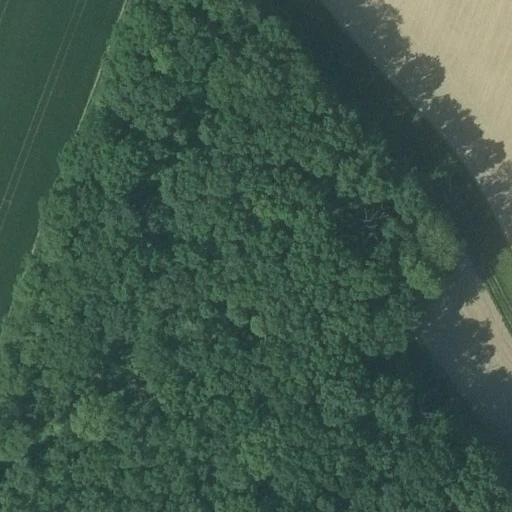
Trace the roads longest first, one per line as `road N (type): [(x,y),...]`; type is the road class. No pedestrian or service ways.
road 1 (track): [(0,411),(151,0)]
road 2 (track): [(511,311),(459,214),(279,0)]
